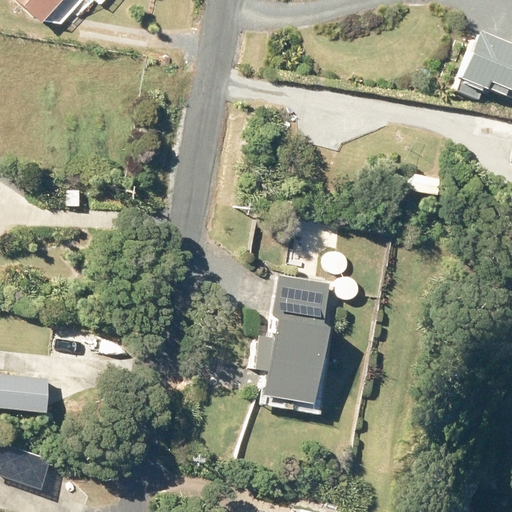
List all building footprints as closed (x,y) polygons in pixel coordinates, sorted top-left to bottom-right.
[(12,0),(39,23),(53,8),(74,27),(92,7),(83,0),(12,0)] [(511,46),(477,31),(454,81),(498,101),(503,90),(511,93),(511,46)] [(421,139),(396,137),(394,161),(420,162),(421,139)] [(411,174),(409,190),(434,193),(436,178),(411,174)] [(65,191),(65,205),(76,205),(76,191),(65,191)] [(282,200),(281,211),(295,213),(296,202),(282,200)] [(341,250),(320,259),(338,301),(358,293),(341,250)] [(261,347),(259,357),(268,359),(261,396),(311,405),(326,329),(319,328),(327,285),(279,276),(271,319),(276,320),(270,348),(261,347)] [(56,329),(53,343),(69,347),(73,333),(56,329)] [(46,379),(0,374),(0,408),(43,413),(46,379)]
